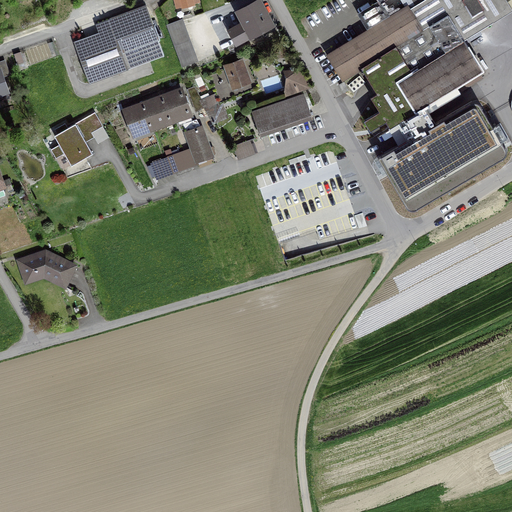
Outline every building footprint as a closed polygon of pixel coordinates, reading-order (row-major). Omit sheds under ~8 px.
[(200,0),(175,0),(178,8),(201,0),(200,0)] [(241,21),(225,29),(234,47),(274,26),(260,0),(258,0),(236,11),(241,21)] [(511,0),(399,0),(405,10),(330,55),(344,78),(364,66),(381,94),(372,99),(389,126),(403,117),(417,109),(481,71),(462,40),(511,10),(511,0)] [(100,35),(75,45),(89,83),(164,55),(158,39),(163,37),(160,30),(159,31),(155,19),(151,21),(145,5),(96,24),(100,35)] [(183,67),(199,61),(191,40),(183,19),(167,25),(183,67)] [(238,60),(223,66),(231,85),(246,79),(238,60)] [(6,64),(0,66),(0,100),(16,96),(6,64)] [(279,74),(288,99),(304,94),(308,92),(300,67),(279,74)] [(172,92),(154,99),(135,105),(125,109),(127,115),(123,116),(126,124),(130,122),(136,139),(154,133),(153,129),(192,115),(183,88),(172,92)] [(312,117),(304,94),(288,99),(252,112),(261,135),(312,117)] [(216,109),(210,98),(203,102),(214,122),(228,116),(225,110),(221,112),(216,109)] [(417,109),(403,117),(415,138),(378,158),(407,210),(506,154),(476,101),(428,129),(417,109)] [(93,114),(54,137),(73,168),(95,155),(84,137),(101,127),(93,114)] [(193,151),(153,165),(158,178),(213,157),(201,124),(185,130),(193,151)] [(251,141),(236,146),(241,157),(255,152),(251,141)] [(331,151),(255,176),(280,253),(282,260),(369,235),(365,226),(356,228),(331,151)] [(0,193),(9,190),(0,165),(0,193)] [(48,251),(18,261),(25,284),(43,279),(70,290),(82,266),(48,251)]
